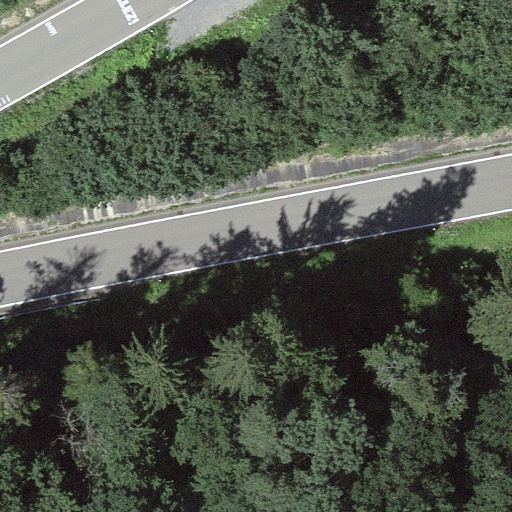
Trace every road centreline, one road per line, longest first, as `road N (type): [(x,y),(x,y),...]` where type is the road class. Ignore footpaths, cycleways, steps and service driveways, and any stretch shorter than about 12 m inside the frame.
road 1 (tertiary): [(511,184),(0,283)]
road 2 (tertiary): [(0,77),(140,0)]
